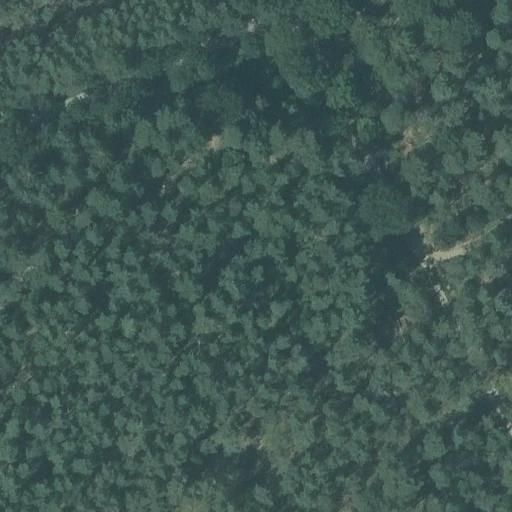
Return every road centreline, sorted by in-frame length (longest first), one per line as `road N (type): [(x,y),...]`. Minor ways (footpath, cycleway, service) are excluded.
road 1 (track): [(295,12),(425,271)]
road 2 (track): [(425,271),(511,431)]
